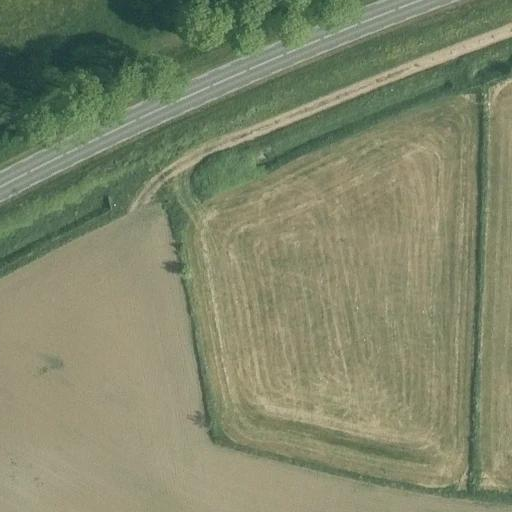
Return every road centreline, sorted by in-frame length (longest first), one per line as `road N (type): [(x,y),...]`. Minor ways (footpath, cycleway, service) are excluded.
road 1 (primary): [(0,187),(285,53),(423,0)]
road 2 (track): [(511,31),(164,173),(151,201)]
